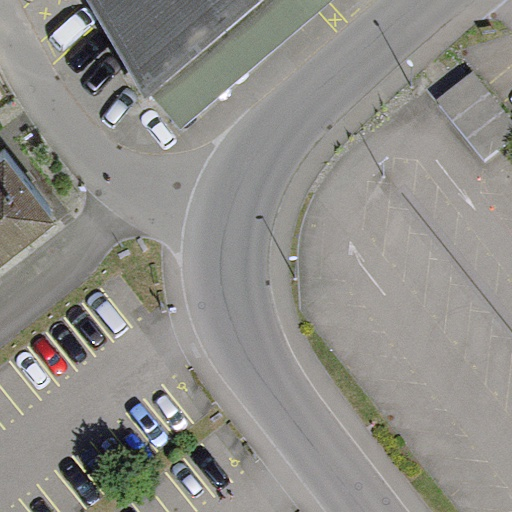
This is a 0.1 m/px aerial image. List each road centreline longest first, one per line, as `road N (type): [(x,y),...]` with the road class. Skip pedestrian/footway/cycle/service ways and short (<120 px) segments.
road 1 (residential): [(0,1),(73,144),(140,207),(235,232)]
road 2 (residential): [(360,511),(228,305),(235,232)]
road 3 (residential): [(235,232),(281,122),(416,0)]
